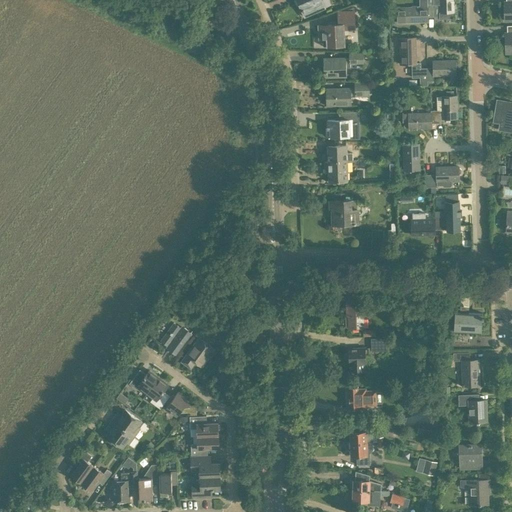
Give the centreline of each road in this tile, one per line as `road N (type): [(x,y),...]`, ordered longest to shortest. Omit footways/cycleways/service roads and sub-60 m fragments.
road 1 (residential): [(60,511),(59,462),(143,347),(232,402),(238,511)]
road 2 (tertiary): [(270,259),(261,94),(231,0)]
road 3 (tertiary): [(278,511),(270,259)]
road 4 (residential): [(481,261),(270,259)]
